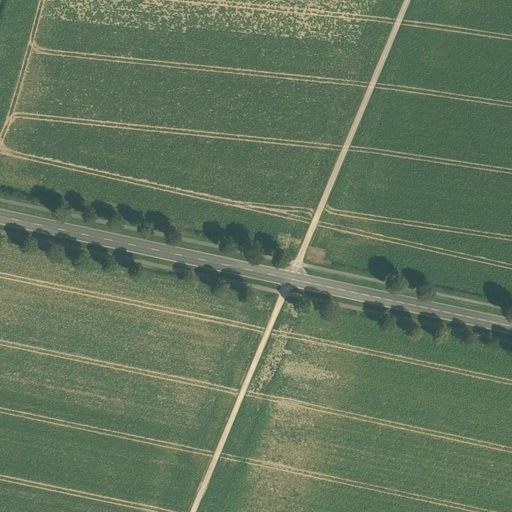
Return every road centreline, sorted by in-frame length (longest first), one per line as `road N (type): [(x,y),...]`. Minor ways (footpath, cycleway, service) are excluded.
road 1 (track): [(408,0),(192,511)]
road 2 (secondary): [(0,215),(511,329)]
